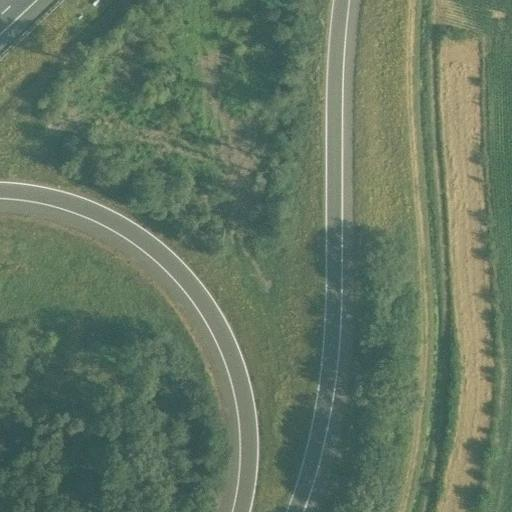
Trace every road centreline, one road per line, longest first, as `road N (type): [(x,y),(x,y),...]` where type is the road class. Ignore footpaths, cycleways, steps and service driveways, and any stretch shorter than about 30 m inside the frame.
road 1 (motorway): [(298,511),(329,401),(335,343),(345,0)]
road 2 (motorway): [(0,194),(70,208),(110,226),(147,250),(203,309),(238,385),(236,511)]
